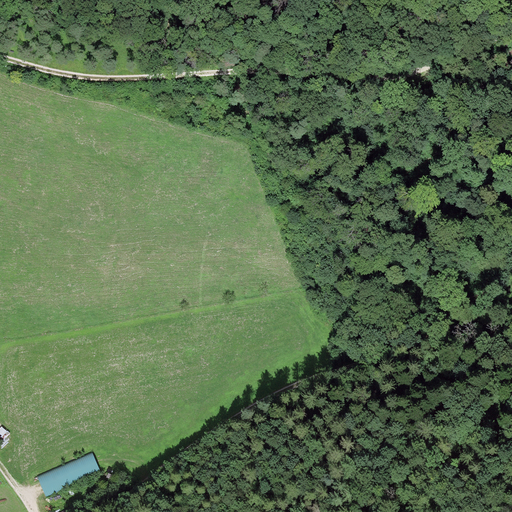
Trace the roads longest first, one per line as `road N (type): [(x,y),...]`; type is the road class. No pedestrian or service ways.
road 1 (track): [(0,58),(92,78),(246,71),(393,80),(511,30)]
road 2 (track): [(105,511),(247,407),(388,349),(455,305),(511,288)]
road 3 (track): [(511,409),(405,511)]
